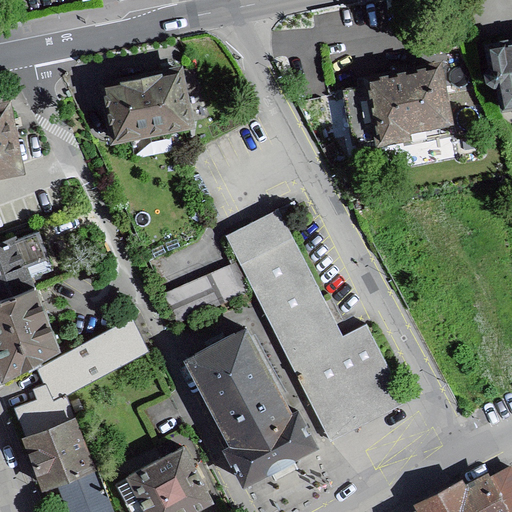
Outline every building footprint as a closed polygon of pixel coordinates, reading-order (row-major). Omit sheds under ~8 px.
[(450,22),(423,28),(428,53),(461,46),(456,32),(453,33),(450,22)] [(488,80),(494,84),(498,83),(502,108),(511,105),(511,42),(506,43),(506,41),(486,45),(490,66),(486,72),(488,80)] [(447,119),(437,66),(369,78),(370,84),(343,89),(353,143),(404,135),(403,127),(447,119)] [(103,84),(114,138),(148,131),(149,136),(183,129),(182,124),(190,123),(179,69),(119,80),(103,84)] [(0,107),(0,169),(17,166),(5,107),(0,107)] [(278,208),(226,235),(321,420),(330,437),(358,422),(405,398),(397,381),(366,322),(342,334),(278,208)] [(0,297),(31,286),(27,277),(51,268),(37,231),(0,245),(0,297)] [(177,322),(250,290),(234,257),(229,260),(231,264),(164,293),(177,322)] [(0,369),(2,375),(4,376),(59,346),(35,285),(31,286),(0,297),(0,369)] [(112,511),(94,464),(97,463),(86,439),(82,441),(66,395),(148,351),(132,316),(38,367),(45,384),(33,388),(37,398),(15,407),(44,485),(57,480),(69,511),(112,511)] [(188,358),(233,444),(227,448),(244,481),(315,443),(298,410),(291,414),(245,328),(188,358)] [(186,511),(211,499),(183,446),(116,483),(130,511),(186,511)] [(425,509),(419,511),(511,511),(511,470),(510,466),(487,479),(486,477),(461,490),(459,485),(423,504),(425,509)]
